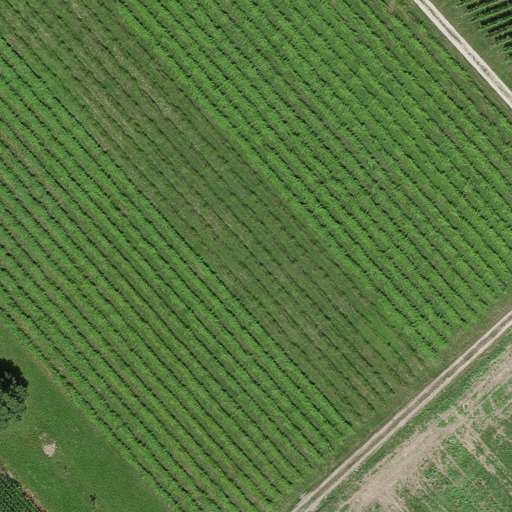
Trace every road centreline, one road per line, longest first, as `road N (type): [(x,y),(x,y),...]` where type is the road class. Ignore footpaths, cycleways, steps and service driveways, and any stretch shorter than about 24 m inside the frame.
road 1 (track): [(511,317),(299,511)]
road 2 (track): [(417,0),(511,104)]
